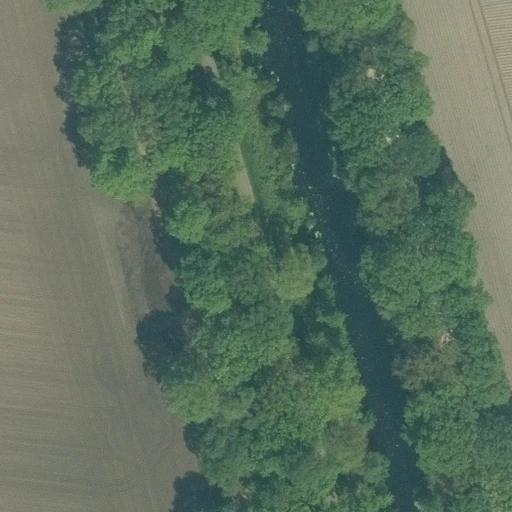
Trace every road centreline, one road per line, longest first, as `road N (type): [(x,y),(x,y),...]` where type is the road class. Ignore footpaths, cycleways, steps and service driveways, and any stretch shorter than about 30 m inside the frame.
road 1 (track): [(496,511),(351,0)]
road 2 (unclassified): [(188,0),(332,511)]
road 3 (track): [(104,0),(246,511)]
